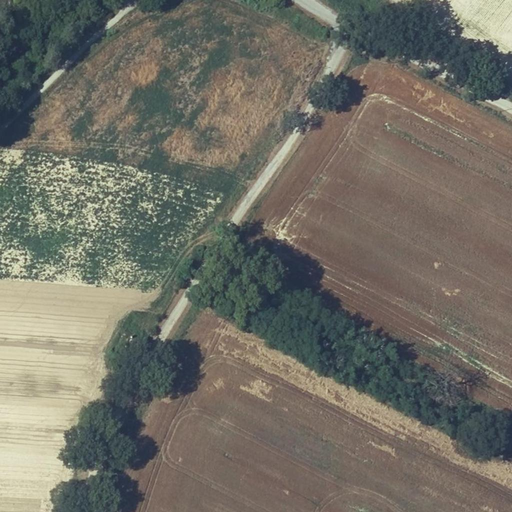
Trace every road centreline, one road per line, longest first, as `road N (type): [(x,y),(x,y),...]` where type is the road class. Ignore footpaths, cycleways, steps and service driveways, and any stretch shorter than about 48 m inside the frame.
road 1 (unclassified): [(86,511),(151,359),(357,25)]
road 2 (unclassified): [(357,25),(511,108)]
road 3 (track): [(0,118),(126,0)]
